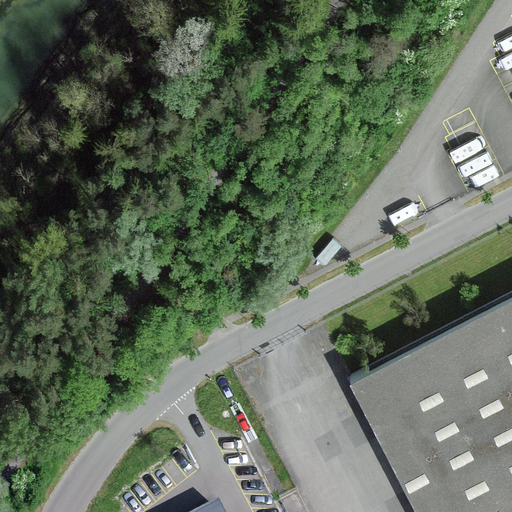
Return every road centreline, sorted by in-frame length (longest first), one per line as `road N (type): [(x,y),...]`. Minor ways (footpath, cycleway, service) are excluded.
road 1 (residential): [(64,511),(120,426),(167,384),(511,202)]
road 2 (track): [(336,0),(148,276)]
road 3 (track): [(148,276),(0,484)]
